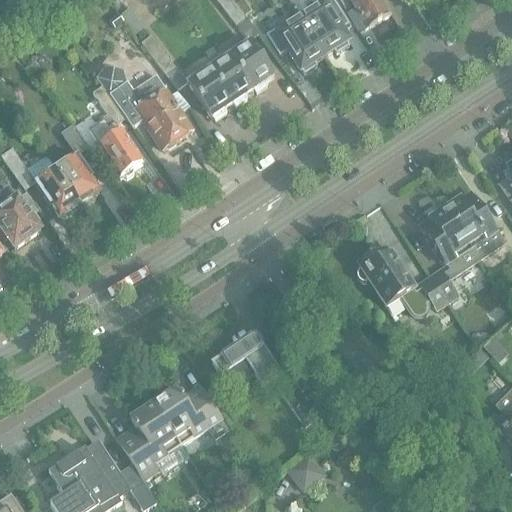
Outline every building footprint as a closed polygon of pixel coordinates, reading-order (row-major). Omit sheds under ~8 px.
[(250,28),(234,8),(228,0),(213,0),(248,46),(258,38),(250,28)] [(326,0),(322,3),(298,18),(324,60),(334,54),(336,58),(349,49),(347,46),(348,45),(343,36),(341,33),(349,28),(331,0),(326,0)] [(379,0),(337,0),(347,19),(355,14),(366,32),(390,18),(379,0)] [(244,2),(236,6),(244,19),(252,14),(244,2)] [(135,36),(143,30),(128,10),(120,17),(135,36)] [(107,23),(114,33),(124,26),(116,16),(107,23)] [(298,18),(266,38),(279,60),(287,54),(300,75),(302,75),(304,78),(317,69),(315,66),(324,60),(298,18)] [(149,37),(139,45),(176,93),(187,86),(149,37)] [(249,46),(229,59),(252,94),(253,93),(256,97),(267,90),(265,86),(272,82),(249,46)] [(214,68),(187,86),(210,121),(212,120),(214,123),(225,116),(223,113),(233,107),(235,110),(243,105),(246,103),(243,100),(252,94),(229,59),(214,68)] [(105,71),(96,82),(99,87),(101,90),(124,121),(125,122),(132,132),(142,125),(162,154),(166,152),(170,153),(177,149),(177,145),(193,135),(165,92),(164,93),(156,80),(133,96),(126,86),(122,74),(105,71)] [(116,128),(125,122),(99,87),(101,90),(92,96),(107,118),(102,121),(103,124),(88,134),(98,150),(97,151),(118,182),(121,180),(126,182),(132,178),(133,173),(142,166),(116,128)] [(86,153),(85,152),(71,130),(61,137),(74,157),(53,170),(79,209),(80,208),(85,209),(90,206),(92,201),(98,196),(98,192),(77,159),(86,153)] [(46,161),(25,175),(11,154),(1,160),(23,194),(35,186),(57,220),(61,220),(67,216),(72,217),(78,214),(79,209),(53,170),(46,161)] [(511,169),(503,175),(508,182),(499,188),(511,207),(511,169)] [(0,196),(0,233),(13,253),(40,235),(34,227),(39,224),(34,217),(38,214),(26,197),(17,203),(16,201),(14,202),(7,192),(0,196)] [(470,197),(445,214),(478,264),(503,247),(496,238),(470,197)] [(445,214),(420,230),(446,269),(440,273),(447,284),(453,280),(478,264),(445,214)] [(414,294),(412,291),(387,252),(359,270),(355,274),(354,277),(353,280),(354,283),(355,285),(357,288),(359,289),(362,290),(365,290),(368,289),(371,287),(386,311),(399,303),(406,314),(408,317),(413,321),(417,323),(422,323),(426,320),(428,317),(430,313),(429,308),(431,306),(438,316),(448,309),(429,280),(419,287),(420,289),(414,294)] [(448,309),(459,302),(440,273),(429,280),(448,309)] [(261,390),(280,377),(255,340),(236,352),(235,352),(233,352),(232,353),(230,353),(229,354),(227,355),(226,356),(225,357),(225,359),(224,360),(212,369),(221,382),(224,380),(228,386),(229,387),(230,388),(231,389),(233,390),(234,390),(236,390),(238,390),(239,390),(241,390),(242,389),(254,381),(261,390)] [(470,379),(462,370),(460,371),(455,377),(463,385),(467,381),(470,379)] [(304,380),(280,397),(304,433),(325,419),(316,406),(320,404),(304,380)] [(228,435),(221,424),(200,392),(184,403),(181,399),(180,400),(176,393),(173,395),(172,392),(167,392),(164,395),(162,399),(163,401),(153,408),(180,450),(207,433),(215,444),(228,435)] [(511,393),(507,399),(494,412),(502,420),(495,427),(495,435),(503,442),(501,443),(511,454),(511,393)] [(153,468),(180,450),(153,408),(143,415),(141,412),(137,412),(133,415),(131,419),(133,421),(130,423),(135,430),(134,430),(136,434),(118,446),(143,484),(158,475),(153,468)] [(67,465),(97,511),(122,511),(117,503),(143,487),(131,469),(119,477),(100,447),(81,460),(79,457),(67,465)] [(303,495),(324,479),(308,459),(287,475),(303,495)] [(97,511),(67,465),(48,477),(63,500),(50,509),(51,511),(97,511)] [(17,511),(13,506),(11,502),(0,509),(0,511),(17,511)]
